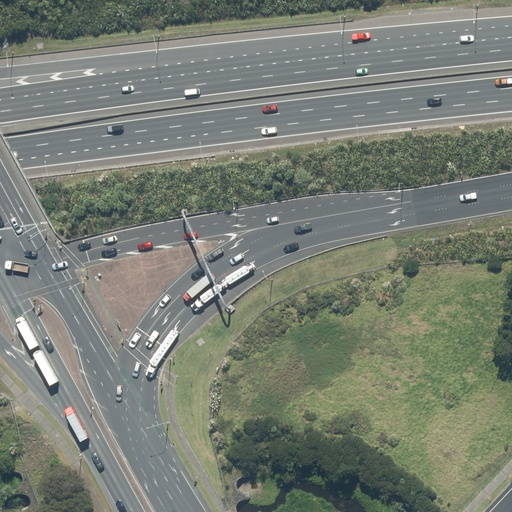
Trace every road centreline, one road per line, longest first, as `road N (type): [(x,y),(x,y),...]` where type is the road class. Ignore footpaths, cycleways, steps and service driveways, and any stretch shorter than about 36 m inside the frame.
road 1 (motorway): [(511,88),(0,152)]
road 2 (motorway): [(0,110),(469,51)]
road 3 (motorway): [(0,73),(103,62),(469,51)]
road 4 (motorway): [(409,202),(273,246),(206,287),(157,339),(140,393),(140,428)]
road 5 (motorway): [(409,202),(263,215),(44,264)]
road 6 (secondary): [(99,453),(4,276)]
road 7 (secondary): [(44,264),(140,428)]
road 8 (motorway): [(99,453),(0,345)]
